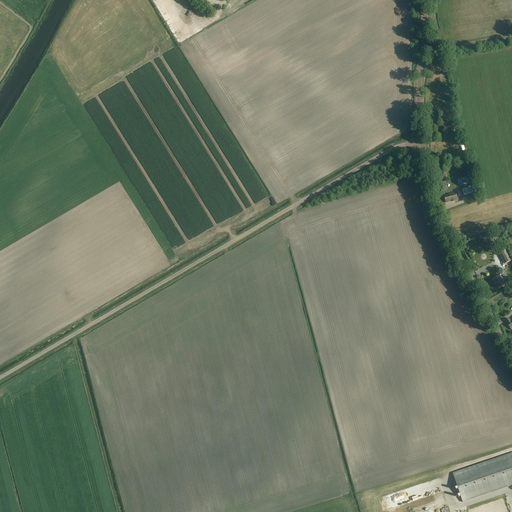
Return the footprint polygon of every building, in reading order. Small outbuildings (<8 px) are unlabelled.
[(453,202),(459,200),(456,192),(444,195),(446,203),(450,202),(450,201),(452,200),(453,202)] [(468,195),(470,200),(482,197),(480,192),(468,195)] [(491,236),(495,246),(500,243),(496,234),(491,236)] [(499,253),(505,264),(510,262),(511,261),(508,254),(506,251),(505,250),(499,253)] [(502,287),(505,285),(506,284),(503,279),(502,277),(501,275),(496,278),(492,281),(493,282),(494,284),(494,283),(496,286),(498,290),(502,287)] [(511,485),(511,453),(453,474),(463,502),(511,485)]
